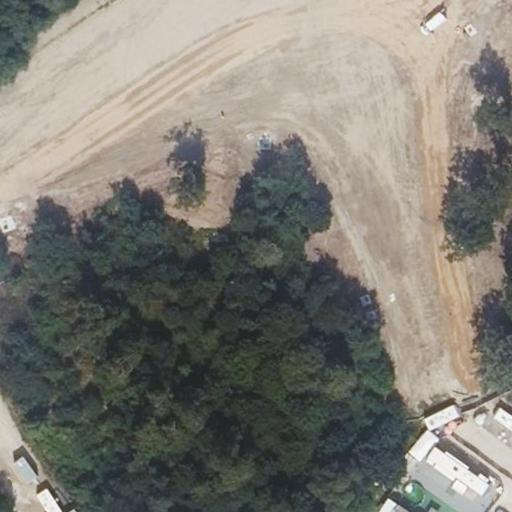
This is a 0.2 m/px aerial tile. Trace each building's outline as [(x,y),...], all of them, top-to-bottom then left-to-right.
[(259,128),(298,115),(288,84),(249,97),(259,128)] [(104,178),(219,132),(211,113),(97,159),(104,178)] [(407,432),(420,427),(409,399),(396,404),(407,432)] [(511,467),(491,453),(470,483),(502,505),(511,490),(511,467)] [(390,489),(377,511),(395,511),(404,497),(390,489)]
